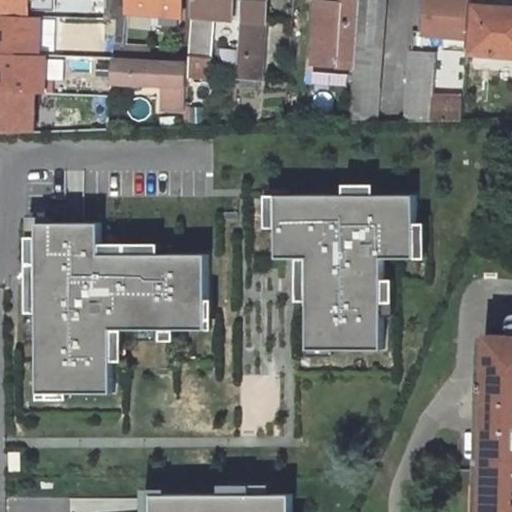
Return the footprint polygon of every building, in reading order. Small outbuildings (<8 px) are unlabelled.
[(0,0),(0,9),(30,11),(30,0),(0,0)] [(115,0),(115,18),(121,18),(130,19),(131,0),(115,0)] [(184,0),(134,0),(133,10),(149,11),(149,20),(170,22),(170,13),(184,14),(184,0)] [(194,0),(194,15),(234,18),(235,0),(194,0)] [(262,82),(268,0),(241,0),(234,94),(259,94),(259,83),(262,82)] [(360,0),(344,0),(344,1),(333,0),(317,0),(311,63),(354,66),(360,0)] [(379,119),(389,0),(360,0),(354,66),(350,120),(379,119)] [(433,0),(431,35),(443,36),(442,47),(460,48),(461,37),(471,38),(474,0),(433,0)] [(511,6),(480,3),(476,52),(511,55),(511,6)] [(0,17),(0,100),(29,102),(32,19),(0,17)] [(189,74),(211,75),(214,40),(192,38),(190,61),(189,74)] [(116,80),(161,82),(160,104),(186,105),(189,74),(190,61),(149,59),(151,45),(119,43),(117,65),(116,80)] [(439,92),(441,52),(414,50),(408,118),(465,117),(467,94),(439,92)] [(373,184),(343,184),(343,194),(373,194),(373,184)] [(276,195),(290,195),(290,189),(266,189),(266,228),(276,227),(276,195)] [(290,195),(276,195),(276,227),(277,258),(298,258),(308,258),(308,300),(308,317),(318,317),(318,349),(332,349),(383,348),(383,315),(383,278),(382,257),(415,257),(415,222),(415,194),(373,194),(343,194),(290,195)] [(511,201),(499,231),(511,237),(511,201)] [(42,346),(41,224),(59,224),(59,218),(35,218),(36,346),(42,346)] [(425,222),(415,222),(415,257),(425,257),(425,222)] [(104,223),(41,224),(42,346),(43,362),(53,362),(53,394),(118,393),(118,359),(117,329),(127,329),(146,329),(181,329),(181,319),(212,319),(212,254),(164,254),(104,255),(104,245),(104,223)] [(164,244),(104,245),(104,255),(164,254),(164,244)] [(298,258),(298,301),(308,300),(308,258),(298,258)] [(393,278),(383,278),(383,315),(393,315),(393,278)] [(332,354),(332,349),(318,349),(318,317),(308,317),(308,354),(332,354)] [(181,319),(181,329),(212,329),(212,319),(181,319)] [(117,329),(118,359),(127,359),(127,329),(117,329)] [(181,329),(146,329),(146,339),(181,339),(181,329)] [(511,511),(511,330),(488,330),(484,511),(511,511)] [(67,400),(67,394),(53,394),(53,362),(43,362),(43,400),(67,400)] [(10,453),(10,472),(21,472),(21,453),(10,453)] [(217,501),(266,501),(266,491),(217,491),(217,501)] [(148,511),(149,500),(139,500),(138,511),(148,511)] [(288,511),(288,501),(266,501),(217,501),(149,500),(148,511),(288,511)]
